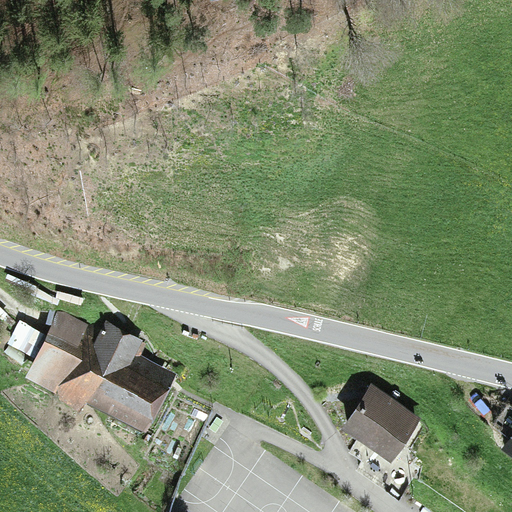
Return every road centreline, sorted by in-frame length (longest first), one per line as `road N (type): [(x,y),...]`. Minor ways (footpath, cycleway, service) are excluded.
road 1 (tertiary): [(0,254),(102,285),(511,376)]
road 2 (track): [(196,304),(289,379),(332,436),(337,474),(394,511)]
